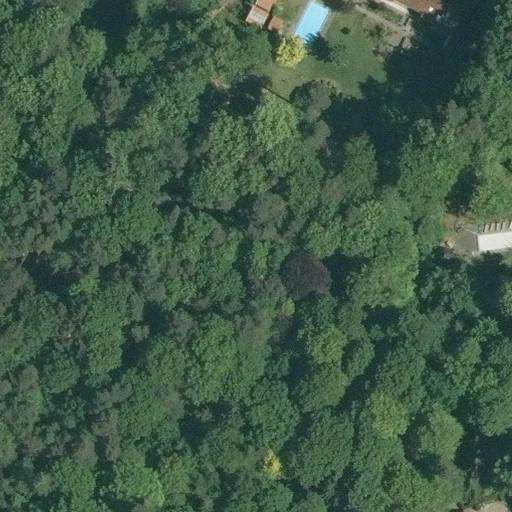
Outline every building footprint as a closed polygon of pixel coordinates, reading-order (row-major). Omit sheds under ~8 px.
[(257,0),(254,7),(270,14),(276,0),(257,0)] [(431,28),(449,37),(467,2),(463,0),(379,0),(432,26),(431,28)] [(268,17),(253,9),(246,24),(261,32),(268,17)] [(283,24),(273,19),(267,32),(277,37),(283,24)] [(497,75),(511,84),(511,82),(511,62),(507,60),(497,75)] [(475,101),(484,110),(494,101),(485,91),(475,101)] [(511,257),(501,260),(504,281),(511,279),(511,257)]
